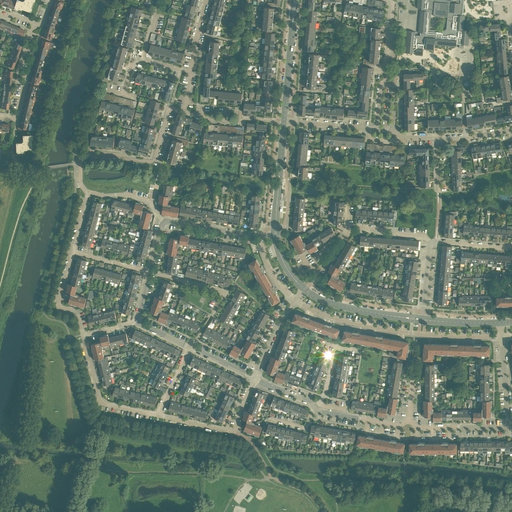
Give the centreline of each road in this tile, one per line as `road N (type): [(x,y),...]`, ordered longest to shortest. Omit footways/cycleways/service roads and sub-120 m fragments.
road 1 (residential): [(294,300),(384,329),(500,335)]
road 2 (residential): [(86,193),(82,158),(150,161),(168,109),(182,110)]
road 3 (residential): [(190,347),(222,293),(149,271)]
road 4 (residential): [(253,376),(233,432),(158,415)]
road 5 (residential): [(377,129),(392,0)]
road 6 (residential): [(158,415),(100,401),(83,335)]
road 7 (tertiary): [(422,319),(341,306),(303,288)]
road 8 (tertiary): [(283,121),(294,0)]
